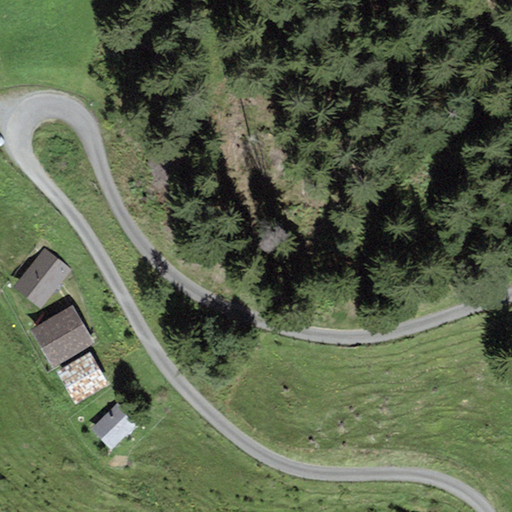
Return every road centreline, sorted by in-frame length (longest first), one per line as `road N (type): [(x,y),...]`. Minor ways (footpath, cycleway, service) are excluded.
road 1 (unclassified): [(0,133),(93,252),(173,383),(232,443),(275,466),(425,479),(481,511)]
road 2 (track): [(0,107),(10,94),(47,103),(73,130),(88,180),(134,245),(202,308),(282,338),(372,338),(511,300)]
